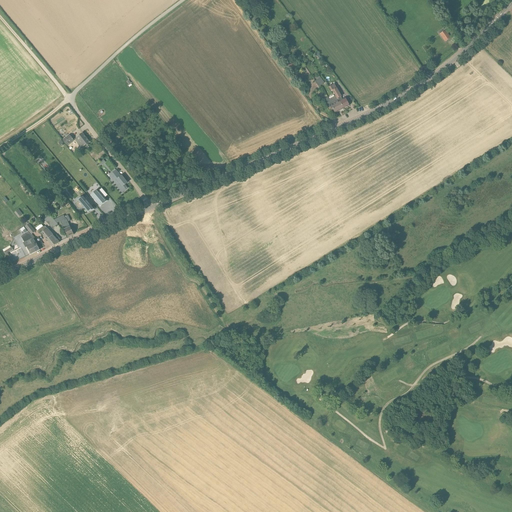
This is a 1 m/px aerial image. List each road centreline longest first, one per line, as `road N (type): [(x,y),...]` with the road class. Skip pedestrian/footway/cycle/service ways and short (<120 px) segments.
road 1 (tertiary): [(149,207),(389,102),(458,56),(511,3)]
road 2 (unclassified): [(149,207),(68,99),(182,0)]
road 3 (tertiary): [(0,276),(149,207)]
road 4 (track): [(226,329),(146,209)]
